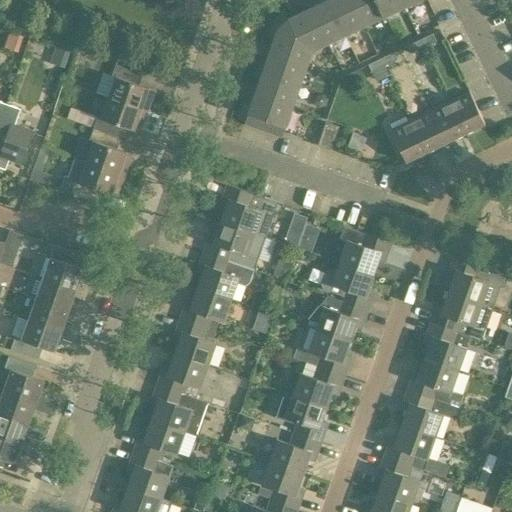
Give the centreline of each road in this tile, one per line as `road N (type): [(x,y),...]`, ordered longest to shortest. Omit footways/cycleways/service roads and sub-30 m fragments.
road 1 (residential): [(331,511),(443,191),(464,169),(511,151)]
road 2 (residential): [(70,511),(94,441),(84,418),(128,290),(135,245)]
road 3 (residential): [(135,245),(150,238),(226,0)]
road 4 (residential): [(135,245),(44,213),(21,222),(0,215)]
